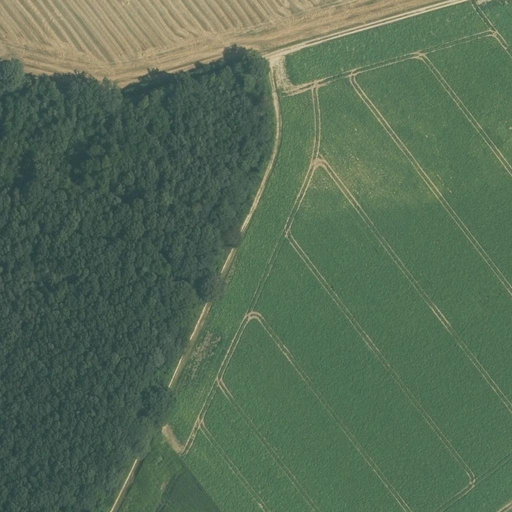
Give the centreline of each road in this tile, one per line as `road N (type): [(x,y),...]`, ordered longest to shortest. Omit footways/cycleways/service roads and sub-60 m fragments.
road 1 (track): [(123,511),(282,159),(286,127),(272,57)]
road 2 (track): [(272,57),(131,108),(0,77)]
road 3 (track): [(463,0),(272,57)]
